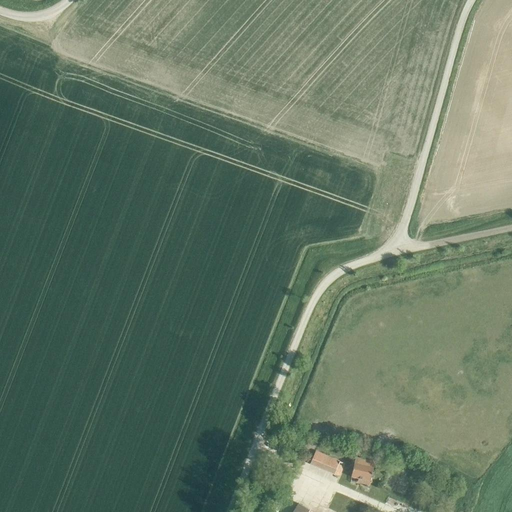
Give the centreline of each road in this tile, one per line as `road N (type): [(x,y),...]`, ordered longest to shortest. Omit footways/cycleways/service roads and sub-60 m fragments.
road 1 (unclassified): [(229,511),(322,286),(347,267),(400,251)]
road 2 (unclassified): [(400,251),(470,0)]
